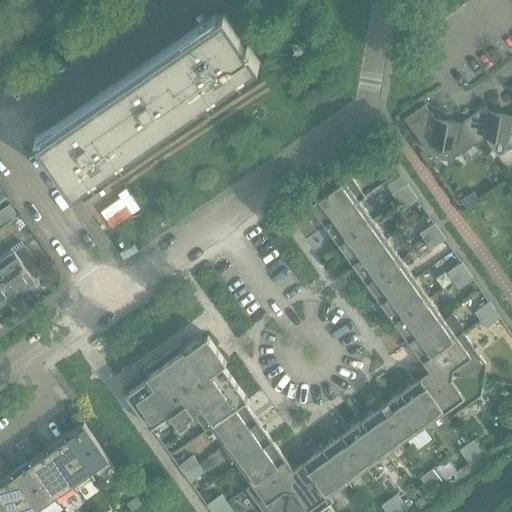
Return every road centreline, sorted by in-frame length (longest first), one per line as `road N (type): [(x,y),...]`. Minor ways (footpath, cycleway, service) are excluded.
road 1 (residential): [(222,221),(365,114),(380,23)]
road 2 (residential): [(108,300),(0,142)]
road 3 (residential): [(108,300),(222,221)]
road 4 (residential): [(380,23),(458,34),(507,8)]
road 5 (residential): [(222,221),(297,331)]
road 6 (residential): [(297,331),(289,361),(307,376),(335,362),(328,332)]
